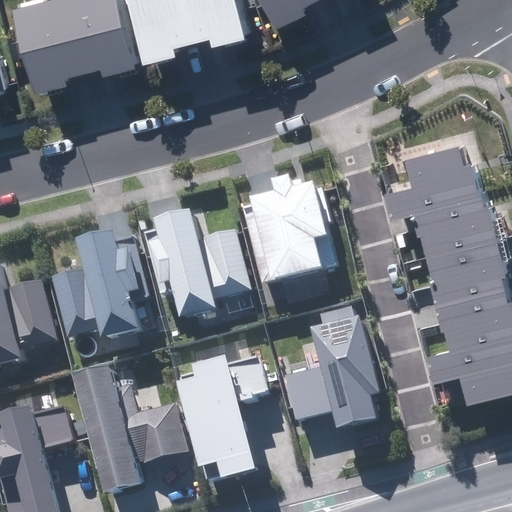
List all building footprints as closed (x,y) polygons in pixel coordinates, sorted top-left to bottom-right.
[(82,74),(61,0),(50,0),(12,11),(35,94),(66,86),(64,79),(82,74)] [(115,0),(61,0),(82,74),(100,69),(102,76),(134,67),(115,0)] [(192,46),(181,0),(128,0),(144,64),(176,57),(175,50),(192,46)] [(234,0),(181,0),(192,46),(211,41),(212,48),(244,40),(234,0)] [(317,2),(315,0),(259,0),(274,31),(304,16),(301,10),(317,2)] [(473,163),(468,144),(415,157),(422,185),(394,192),(401,218),(421,213),(426,234),(430,234),(442,279),(439,280),(451,329),(454,328),(459,348),(436,354),(442,381),(469,374),(476,401),(511,392),(511,277),(511,274),(511,259),(498,204),(494,204),(491,191),(488,192),(480,162),(473,163)] [(260,209),(248,212),(267,287),(278,284),(279,286),(329,273),(328,271),(341,268),(331,227),(335,226),(326,193),(321,194),(320,189),(307,192),(305,184),(298,185),(297,182),(280,186),(283,198),(258,204),(260,209)] [(257,295),(241,234),(206,243),(199,217),(164,226),(167,239),(153,242),(167,298),(181,294),(189,324),(224,315),(222,304),(257,295)] [(92,272),(57,281),(73,342),(109,333),(112,343),(147,334),(140,305),(153,301),(138,242),(124,245),(122,236),(86,246),(92,272)] [(63,344),(48,285),(12,294),(5,266),(0,267),(0,371),(30,364),(27,353),(63,344)] [(368,324),(321,336),(346,435),(385,425),(378,401),(387,398),(368,324)] [(275,395),(266,358),(203,373),(205,385),(187,389),(207,473),(227,468),(231,483),(263,475),(246,402),(275,395)] [(125,370),(84,380),(113,500),(156,490),(150,467),(193,457),(181,407),(137,418),(125,370)] [(320,374),(292,380),(302,424),(331,417),(320,374)] [(18,443),(0,447),(7,477),(25,473),(34,511),(67,511),(51,446),(80,438),(71,404),(43,411),(41,405),(10,413),(18,443)]
